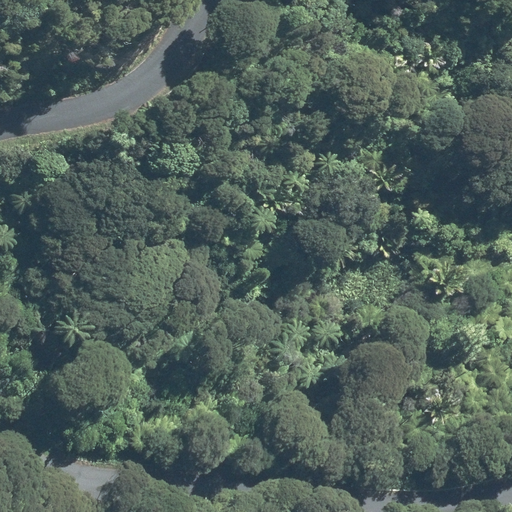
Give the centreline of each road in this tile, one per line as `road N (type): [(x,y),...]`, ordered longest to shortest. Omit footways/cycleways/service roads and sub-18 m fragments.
road 1 (unclassified): [(511,494),(421,499),(115,479),(0,445)]
road 2 (unclassified): [(0,205),(125,118),(202,0)]
